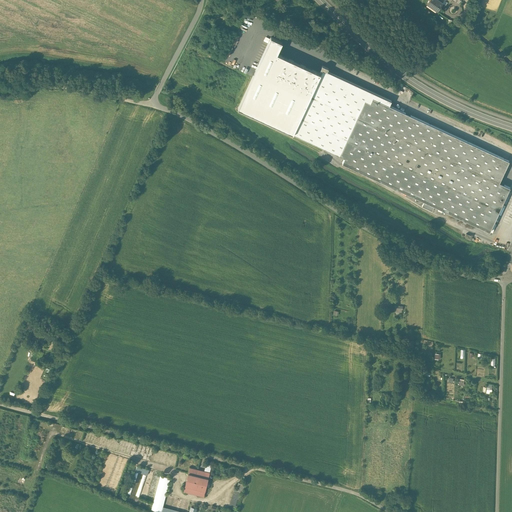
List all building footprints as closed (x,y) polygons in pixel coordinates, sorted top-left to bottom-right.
[(429,0),(427,3),(437,11),(442,3),(444,0),(429,0)] [(319,73),(277,54),(282,42),(271,37),(238,108),(293,134),(323,69),(327,71),(328,68),(322,66),(319,73)] [(327,71),(323,69),(293,134),(339,155),(364,100),(370,103),(372,98),(389,105),(391,101),(327,71)] [(389,105),(372,98),(370,103),(364,100),(339,155),(345,158),(342,163),(424,201),(434,206),(489,231),(510,187),(499,182),(509,161),(389,105)] [(434,206),(424,201),(422,206),(432,211),(434,206)] [(140,497),(148,468),(137,465),(135,471),(138,472),(138,473),(143,474),(137,496),(140,497)] [(184,491),(203,495),(206,486),(207,486),(208,486),(209,483),(208,481),(207,481),(209,472),(190,468),(184,491)] [(187,511),(188,511),(163,507),(170,477),(160,475),(152,511),(157,511),(187,511)] [(131,494),(134,484),(135,485),(136,482),(132,480),(128,493),(131,494)]
